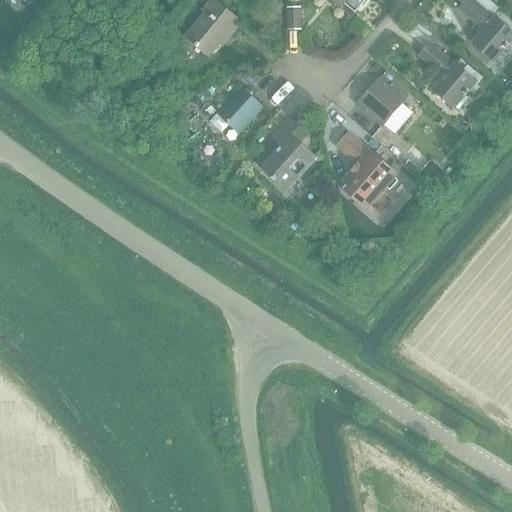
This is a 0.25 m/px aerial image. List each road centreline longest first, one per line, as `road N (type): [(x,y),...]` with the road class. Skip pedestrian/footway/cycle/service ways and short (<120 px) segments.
road 1 (unclassified): [(264,328),(10,149)]
road 2 (unclassified): [(511,477),(264,328)]
road 3 (unclassified): [(265,511),(245,425),(248,362),(264,328)]
